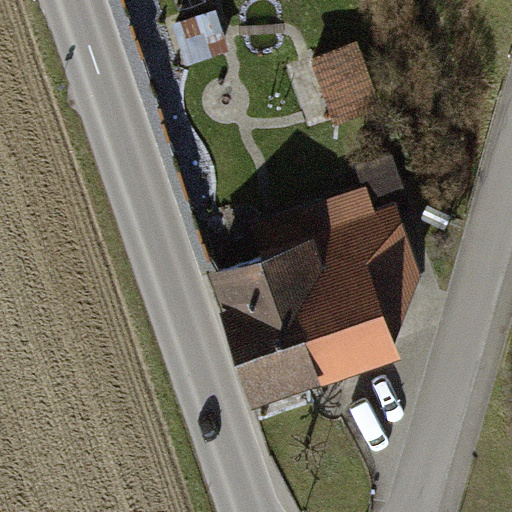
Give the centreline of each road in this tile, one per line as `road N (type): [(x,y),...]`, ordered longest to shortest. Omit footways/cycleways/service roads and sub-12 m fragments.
road 1 (tertiary): [(253,511),(77,0)]
road 2 (tertiary): [(511,163),(411,511)]
